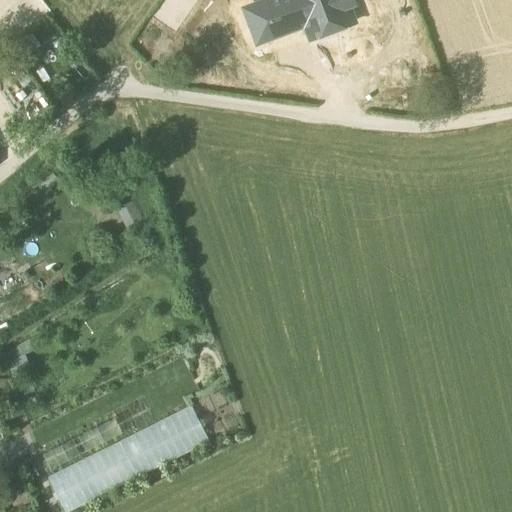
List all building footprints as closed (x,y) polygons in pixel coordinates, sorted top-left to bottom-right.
[(270,0),(245,10),(257,44),(305,25),(316,22),(321,35),(354,23),(348,7),(355,5),(353,0),(270,0)] [(305,25),(311,39),(321,35),(316,22),(305,25)] [(145,224),(134,201),(116,210),(127,233),(145,224)] [(25,351),(31,350),(30,344),(5,348),(9,370),(27,367),(25,351)] [(191,405),(46,478),(64,511),(69,511),(211,443),(191,405)] [(43,455),(50,470),(123,434),(115,419),(43,455)]
